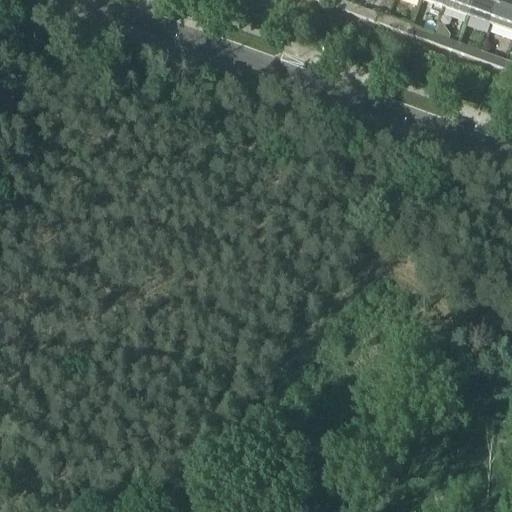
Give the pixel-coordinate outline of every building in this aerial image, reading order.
[(449,0),(424,0),(422,5),(445,13),(449,0)] [(469,22),(476,0),(449,0),(445,13),(469,22)] [(493,30),(504,0),(476,0),(469,22),(493,30)] [(511,37),(511,0),(504,0),(493,30),(511,37)] [(340,4),(337,12),(362,21),(365,13),(340,4)] [(386,29),(389,21),(365,13),(362,21),(386,29)] [(410,38),(413,30),(389,21),(386,29),(410,38)] [(433,46),(436,38),(413,30),(410,38),(433,46)] [(436,38),(433,46),(457,55),(460,47),(436,38)] [(484,56),(460,47),(457,55),(481,64),(484,56)] [(505,73),(508,65),(484,56),(481,64),(505,73)]
